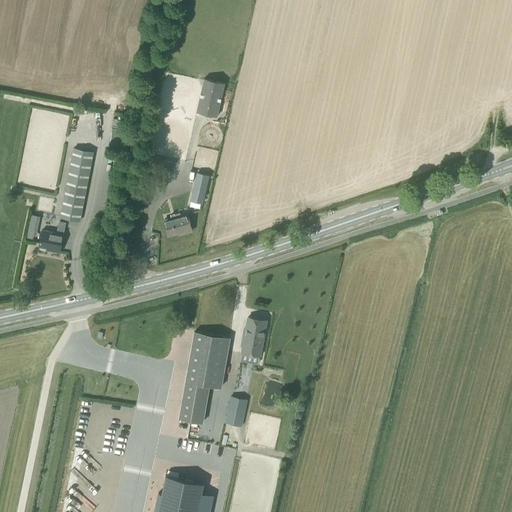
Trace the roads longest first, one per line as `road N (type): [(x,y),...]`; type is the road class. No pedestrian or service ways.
road 1 (primary): [(0,320),(194,272),(340,224)]
road 2 (primary): [(340,224),(511,166)]
